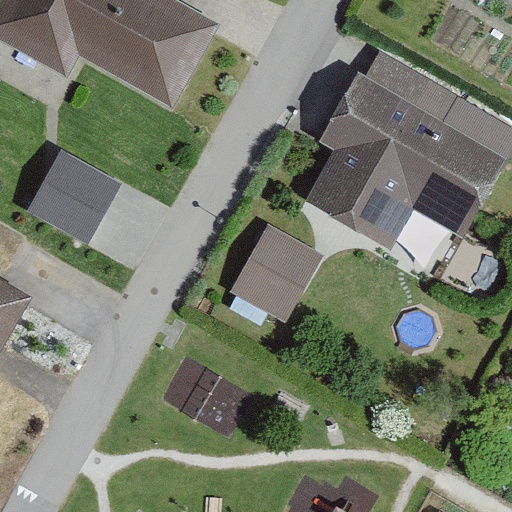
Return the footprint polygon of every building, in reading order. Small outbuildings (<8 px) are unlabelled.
[(217,31),(161,0),(0,0),(0,43),(64,80),(77,58),(171,111),(217,31)] [(357,79),(318,149),(332,157),(304,207),(389,255),(413,214),(464,243),(506,168),(440,131),(454,106),(375,61),(363,83),(357,79)] [(36,205),(98,237),(132,173),(70,141),(36,205)] [(320,260),(267,230),(229,297),(283,327),(320,260)] [(0,355),(30,304),(0,286),(0,355)]
